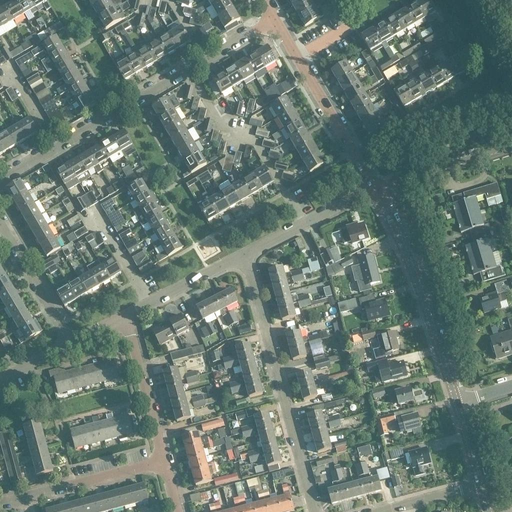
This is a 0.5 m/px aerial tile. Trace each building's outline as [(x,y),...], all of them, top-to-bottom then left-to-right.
[(36,8),(31,0),(17,0),(17,1),(25,15),(31,11),(33,15),(38,12),(36,8)] [(46,0),(31,0),(36,8),(42,4),(46,11),(52,8),(46,0)] [(106,0),(93,8),(99,19),(115,9),(109,0),(106,0)] [(138,11),(140,0),(134,0),(132,10),(138,11)] [(223,0),(211,7),(218,18),(233,9),(228,0),(223,0)] [(300,0),(292,5),(298,16),(314,7),(311,2),(309,0),(300,0)] [(336,0),(331,3),(335,10),(340,7),(336,0)] [(424,20),(436,13),(427,0),(422,0),(415,4),(424,20)] [(5,7),(14,21),(25,15),(17,1),(5,7)] [(165,15),(168,3),(162,2),(159,14),(165,15)] [(404,11),(414,26),(424,20),(415,4),(404,11)] [(0,10),(0,23),(2,28),(14,21),(5,7),(0,10)] [(314,7),(298,16),(305,28),(320,18),(314,7)] [(153,22),(157,9),(151,8),(148,20),(153,22)] [(195,17),(197,11),(184,8),(183,13),(195,17)] [(115,9),(99,19),(106,30),(122,21),(115,9)] [(233,9),(218,18),(225,29),(240,20),(233,9)] [(394,17),(403,33),(414,26),(404,11),(394,17)] [(143,28),(146,16),(140,14),(137,27),(143,28)] [(383,24),(392,39),(396,37),(403,33),(394,17),(383,24)] [(202,27),(203,22),(191,19),(189,24),(202,27)] [(121,25),(124,30),(131,26),(128,21),(121,25)] [(58,31),(63,28),(60,23),(55,25),(58,31)] [(386,43),(392,39),(383,24),(372,30),(382,45),(384,50),(389,48),(386,43)] [(118,34),(124,30),(121,25),(115,29),(118,34)] [(170,33),(180,49),(191,42),(182,27),(170,33)] [(445,27),(439,30),(433,34),(436,39),(448,32),(445,27)] [(208,39),(210,33),(198,30),(196,36),(208,39)] [(382,45),(372,30),(361,37),(370,52),(382,45)] [(159,40),(169,55),(180,49),(170,33),(159,40)] [(102,43),(109,40),(106,34),(99,38),(102,43)] [(426,45),(436,39),(433,34),(423,40),(426,45)] [(445,43),(452,40),(449,35),(442,39),(445,43)] [(37,36),(26,43),(30,49),(41,42),(37,36)] [(57,37),(43,45),(31,52),(34,57),(44,51),(45,54),(47,53),(50,57),(64,49),(57,37)] [(169,55),(159,40),(149,46),(158,62),(158,63),(161,63),(163,62),(164,60),(163,58),(169,55)] [(30,49),(26,43),(21,46),(25,52),(30,49)] [(411,47),(414,52),(421,48),(418,43),(411,47)] [(426,48),(429,53),(436,49),(433,44),(426,48)] [(138,53),(147,68),(158,62),(149,46),(138,53)] [(256,53),(265,69),(277,62),(268,47),(256,53)] [(404,58),(408,55),(414,52),(411,47),(401,53),(404,58)] [(7,62),(13,58),(7,48),(1,51),(7,62)] [(429,53),(426,48),(420,52),(423,57),(429,53)] [(64,49),(50,57),(53,63),(44,68),(48,73),(50,72),(70,60),(64,49)] [(127,59),(136,75),(147,68),(138,53),(135,49),(131,51),(133,55),(127,59)] [(275,49),(270,52),(277,62),(281,60),(275,49)] [(365,60),(370,58),(366,51),(361,54),(365,60)] [(256,53),(245,60),(255,75),(265,69),(256,53)] [(113,61),(116,66),(125,81),(136,75),(127,59),(124,54),(113,61)] [(449,61),(458,77),(469,70),(460,54),(449,61)] [(16,62),(22,73),(27,70),(24,64),(29,61),(26,55),(16,62)] [(390,59),(393,64),(399,60),(396,55),(390,59)] [(405,61),(408,66),(415,62),(412,57),(405,61)] [(70,60),(50,72),(57,83),(63,79),(77,71),(70,60)] [(235,66),(244,82),(255,75),(245,60),(235,66)] [(408,66),(405,61),(398,64),(401,69),(408,66)] [(458,77),(449,61),(438,67),(447,83),(458,77)] [(337,83),(353,74),(346,63),(331,72),(337,83)] [(387,68),(384,63),(379,66),(382,71),(387,68)] [(235,66),(224,73),(233,88),(244,82),(235,66)] [(370,69),(374,76),(379,73),(375,67),(370,69)] [(447,83),(438,67),(427,74),(436,89),(447,83)] [(31,76),(27,70),(22,73),(29,84),(39,78),(36,72),(31,76)] [(386,79),(392,75),(390,70),(383,74),(386,79)] [(60,96),(70,90),(84,82),(83,82),(77,71),(63,79),(66,85),(56,91),(60,96)] [(212,79),(222,95),(233,88),(224,73),(212,79)] [(383,80),(379,73),(374,76),(378,83),(383,80)] [(337,83),(344,94),(359,85),(353,74),(337,83)] [(416,80),(426,96),(436,89),(427,74),(416,80)] [(29,84),(32,90),(35,95),(46,89),(43,84),(39,78),(29,84)] [(70,90),(73,96),(67,100),(70,106),(76,102),(90,93),(90,94),(93,92),(86,80),(83,82),(84,82),(70,90)] [(406,86),(415,102),(426,96),(416,80),(406,86)] [(281,85),(283,88),(286,93),(293,89),(287,81),(281,85)] [(344,94),(350,105),(366,96),(359,85),(344,94)] [(415,102),(406,86),(394,93),(404,109),(415,102)] [(191,100),(194,88),(188,87),(185,99),(191,100)] [(12,102),(18,99),(11,88),(6,91),(12,102)] [(383,91),(387,98),(392,95),(388,88),(383,91)] [(46,89),(35,95),(42,107),(53,100),(50,95),(46,89)] [(97,105),(90,94),(90,93),(76,102),(80,108),(75,111),(78,116),(97,105)] [(271,102),(277,99),(274,93),(268,97),(271,102)] [(387,98),(391,104),(393,109),(398,106),(392,95),(387,98)] [(350,105),(357,115),(372,106),(366,96),(350,105)] [(264,106),(271,102),(268,97),(261,101),(264,106)] [(197,111),(200,99),(195,98),(191,110),(197,111)] [(271,107),(277,119),(293,109),(286,98),(271,107)] [(152,108),(159,119),(174,110),(168,99),(152,108)] [(252,114),(255,102),(250,100),(246,112),(252,114)] [(240,117),(242,105),(237,103),(234,115),(240,117)] [(56,106),(46,112),(49,118),(60,111),(56,106)] [(357,115),(363,126),(378,117),(372,106),(357,115)] [(393,109),(396,113),(400,120),(405,117),(398,106),(393,109)] [(203,122),(207,110),(201,109),(198,121),(203,122)] [(293,109),(277,119),(284,130),(299,120),(293,109)] [(165,130),(181,121),(174,110),(159,119),(165,130)] [(66,123),(60,111),(49,118),(55,129),(66,123)] [(378,117),(363,126),(370,138),(385,129),(378,117)] [(18,126),(27,139),(38,133),(30,119),(18,126)] [(210,133),(213,121),(208,119),(204,132),(210,133)] [(261,128),(263,123),(250,120),(249,125),(261,128)] [(284,130),(290,140),(306,131),(299,120),(284,130)] [(165,130),(172,141),(187,132),(181,121),(165,130)] [(7,132),(15,146),(27,139),(18,126),(7,132)] [(268,139),(269,133),(257,130),(255,136),(268,139)] [(216,144),(220,132),(214,131),(211,143),(216,144)] [(306,131),(290,140),(297,151),(312,142),(306,131)] [(0,136),(0,145),(4,153),(15,146),(7,132),(0,136)] [(124,132),(113,138),(121,152),(132,145),(124,132)] [(187,132),(172,141),(178,152),(194,143),(187,132)] [(102,145),(110,159),(112,163),(124,156),(121,152),(113,138),(108,141),(107,140),(105,140),(102,141),(101,143),(102,145)] [(274,150),(276,144),(263,141),(262,147),(274,150)] [(223,155),(226,143),(220,142),(217,154),(223,155)] [(297,151),(303,162),(319,153),(312,142),(297,151)] [(178,152),(185,163),(200,153),(194,143),(178,152)] [(90,152),(99,165),(110,159),(102,145),(90,152)] [(250,159),(253,147),(247,146),(244,158),(250,159)] [(79,158),(88,172),(94,168),(98,174),(102,171),(99,165),(90,152),(79,158)] [(239,166),(242,153),(236,152),(233,164),(239,166)] [(281,161),(282,155),(270,152),(268,158),(281,161)] [(200,153),(185,163),(191,174),(207,165),(200,153)] [(319,153),(303,162),(310,173),(325,164),(319,153)] [(68,165),(76,179),(88,172),(79,158),(68,165)] [(228,172),(231,160),(226,158),(222,171),(228,172)] [(287,172),(288,166),(276,163),(275,168),(287,172)] [(45,173),(51,170),(48,165),(42,169),(45,173)] [(76,179),(68,165),(57,172),(65,185),(76,179)] [(207,169),(210,175),(216,171),(213,166),(207,169)] [(136,172),(140,178),(149,173),(145,167),(136,172)] [(265,167),(254,174),(263,190),(274,183),(265,167)] [(210,175),(207,169),(196,176),(199,181),(210,175)] [(128,185),(137,180),(134,174),(124,179),(128,185)] [(263,190),(254,174),(243,180),(252,196),(263,190)] [(294,183),(295,177),(283,174),(281,180),(294,183)] [(52,185),(58,181),(55,176),(49,180),(52,185)] [(199,181),(196,176),(184,183),(187,188),(199,181)] [(126,186),(123,180),(114,186),(117,191),(126,186)] [(243,180),(232,187),(241,202),(252,196),(243,180)] [(7,189),(14,201),(28,193),(21,181),(7,189)] [(149,193),(142,181),(128,190),(133,197),(128,200),(131,204),(135,201),(149,193)] [(497,185),(495,185),(450,199),(456,219),(478,213),(474,199),(485,196),(488,207),(502,203),(497,185)] [(106,190),(110,196),(115,193),(111,187),(106,190)] [(241,202),(232,187),(221,193),(230,209),(241,202)] [(64,192),(62,188),(56,191),(58,196),(64,192)] [(151,191),(149,193),(135,201),(139,207),(132,211),(135,216),(142,212),(155,204),(153,200),(156,199),(151,191)] [(86,195),(93,206),(98,202),(92,192),(86,195)] [(14,201),(20,212),(34,204),(28,193),(14,201)] [(221,193),(210,200),(219,215),(230,209),(221,193)] [(203,197),(206,202),(199,206),(208,222),(219,215),(210,200),(207,195),(203,197)] [(65,207),(71,203),(68,199),(62,202),(65,207)] [(81,213),(87,209),(80,199),(75,202),(81,213)] [(104,211),(112,207),(115,205),(112,199),(101,206),(104,211)] [(20,212),(27,223),(41,215),(34,204),(20,212)] [(135,216),(142,227),(148,223),(162,215),(155,204),(142,212),(135,216)] [(112,207),(104,211),(108,217),(113,214),(115,213),(112,207)] [(66,221),(77,216),(75,210),(64,216),(66,221)] [(478,213),(456,219),(460,234),(483,227),(478,213)] [(114,228),(120,225),(125,222),(121,216),(117,219),(113,214),(108,217),(114,228)] [(27,223),(34,234),(47,226),(41,215),(27,223)] [(169,226),(162,215),(148,223),(152,230),(146,234),(148,238),(155,235),(169,226)] [(71,228),(81,221),(78,216),(67,222),(71,228)] [(114,228),(121,240),(127,236),(132,233),(128,227),(123,230),(120,225),(114,228)] [(340,232),(344,244),(351,242),(352,245),(368,239),(364,225),(358,227),(357,225),(347,228),(347,230),(340,232)] [(34,234),(40,246),(54,237),(47,226),(34,234)] [(175,238),(169,226),(155,235),(159,241),(152,245),(155,250),(162,246),(175,238)] [(77,239),(88,233),(85,227),(74,234),(77,239)] [(92,235),(94,240),(98,247),(103,244),(97,232),(92,235)] [(94,240),(92,235),(85,239),(88,244),(94,240)] [(127,251),(133,247),(138,244),(135,239),(130,242),(127,236),(121,240),(127,251)] [(54,237),(40,246),(47,257),(61,249),(54,237)] [(441,240),(443,246),(453,243),(452,237),(441,240)] [(162,246),(165,252),(156,258),(159,263),(182,249),(175,238),(162,246)] [(469,261),(491,255),(487,240),(464,247),(469,261)] [(78,252),(82,249),(79,243),(74,246),(78,252)] [(137,253),(133,247),(127,251),(134,262),(140,258),(145,256),(141,250),(137,253)] [(327,263),(334,260),(329,249),(322,253),(327,263)] [(479,274),(482,283),(505,276),(504,276),(502,267),(495,268),(491,255),(469,261),(473,276),(479,274)] [(52,259),(55,265),(60,262),(57,256),(52,259)] [(379,282),(373,257),(358,261),(365,286),(379,282)] [(144,264),(140,258),(134,262),(141,273),(152,267),(148,261),(144,264)] [(317,258),(307,261),(311,273),(320,270),(317,258)] [(350,258),(329,268),(332,274),(353,265),(350,258)] [(55,265),(52,259),(41,265),(44,270),(44,271),(44,272),(48,269),(51,274),(58,270),(55,265)] [(102,266),(110,280),(121,273),(113,260),(102,266)] [(90,273),(99,287),(110,280),(102,266),(90,273)] [(290,273),(290,274),(284,275),(282,267),(269,271),(272,284),(302,276),(301,270),(290,273)] [(79,280),(87,293),(99,287),(90,273),(79,280)] [(272,284),(275,296),(289,292),(288,287),(294,285),(293,284),(304,281),(302,276),(272,284)] [(0,280),(0,296),(13,288),(7,277),(0,280)] [(65,282),(68,286),(76,300),(87,293),(79,280),(73,283),(71,280),(69,280),(65,282)] [(68,286),(57,293),(65,307),(76,300),(68,286)] [(13,288),(0,296),(0,297),(6,308),(20,299),(13,288)] [(219,296),(226,309),(237,303),(231,290),(219,296)] [(290,298),(289,292),(275,296),(278,308),(292,305),(298,303),(309,300),(308,296),(297,298),(296,297),(290,298)] [(504,294),(496,296),(495,293),(485,296),(486,298),(479,300),(484,314),(500,309),(499,304),(506,302),(504,294)] [(234,325),(229,314),(226,309),(219,296),(208,302),(214,314),(220,312),(223,318),(223,317),(229,328),(234,325)] [(389,317),(384,301),(374,304),(372,297),(359,300),(361,307),(364,306),(369,322),(389,317)] [(6,308),(13,319),(26,311),(20,299),(6,308)] [(309,300),(298,303),(299,309),(310,306),(309,300)] [(203,320),(214,314),(208,302),(196,308),(203,320)] [(347,302),(338,304),(340,314),(349,311),(347,302)] [(292,305),(278,308),(282,321),(295,317),(292,305)] [(13,319),(19,330),(33,322),(26,311),(13,319)] [(233,312),(229,314),(234,325),(239,322),(233,312)] [(169,322),(177,337),(189,331),(181,316),(169,322)] [(40,333),(33,322),(19,330),(23,337),(19,339),(22,344),(40,333)] [(169,322),(167,323),(152,331),(160,345),(177,337),(169,322)] [(216,334),(210,323),(205,326),(205,328),(200,330),(205,339),(210,336),(210,337),(216,334)] [(364,342),(376,338),(373,329),(361,333),(364,342)] [(289,348),(303,344),(299,332),(286,336),(289,348)] [(395,333),(380,337),(377,338),(380,350),(379,350),(380,356),(386,355),(386,354),(399,350),(395,339),(396,339),(395,333)] [(511,354),(511,336),(511,333),(490,339),(497,360),(511,354)] [(307,338),(308,343),(320,340),(318,335),(307,338)] [(308,343),(310,348),(321,344),(320,340),(308,343)] [(235,362),(252,357),(249,344),(236,348),(238,356),(233,357),(235,362)] [(303,344),(289,348),(292,361),(306,357),(303,344)] [(353,344),(342,349),(345,354),(355,349),(353,344)] [(7,353),(13,349),(10,345),(4,348),(7,353)] [(215,347),(206,349),(208,358),(217,356),(215,347)] [(417,347),(403,348),(404,358),(418,357),(417,347)] [(191,349),(184,351),(186,358),(193,356),(191,349)] [(186,358),(184,351),(170,354),(172,362),(186,358)] [(324,354),(313,358),(314,363),(325,359),(324,354)] [(326,360),(325,359),(314,363),(316,371),(330,367),(330,364),(341,361),(339,356),(326,360)] [(237,369),(241,368),(242,373),(256,369),(252,357),(235,362),(236,367),(237,369)] [(97,364),(102,382),(117,378),(112,360),(105,362),(97,364)] [(387,360),(379,362),(372,364),(372,365),(366,366),(368,374),(378,371),(382,384),(391,382),(391,380),(406,376),(403,363),(394,365),(393,363),(388,364),(387,360)] [(236,367),(235,362),(224,365),(218,367),(219,372),(225,370),(236,367)] [(83,368),(87,386),(102,382),(97,364),(83,368)] [(72,390),(68,372),(64,373),(63,368),(48,372),(51,382),(54,381),(57,394),(72,390)] [(68,372),(72,390),(87,386),(83,368),(68,372)] [(163,372),(167,385),(180,381),(177,369),(163,372)] [(241,386),(259,382),(256,369),(242,373),(244,380),(240,381),(241,386)] [(408,382),(426,378),(424,370),(406,374),(408,382)] [(316,377),(312,378),(310,372),(296,376),(300,388),(318,384),(316,379),(316,377)] [(197,377),(186,379),(186,380),(188,387),(199,384),(197,377)] [(180,381),(167,385),(170,397),(183,394),(180,381)] [(241,386),(240,381),(228,385),(229,390),(241,386)] [(243,391),(247,390),(249,398),(262,394),(259,382),(241,386),(243,391)] [(318,384),(300,388),(303,401),(317,397),(315,392),(319,391),(319,389),(318,384)] [(231,394),(243,391),(241,386),(229,390),(231,394)] [(374,400),(385,396),(383,388),(372,392),(374,400)] [(189,392),(190,397),(204,394),(202,389),(189,392)] [(413,402),(410,389),(395,393),(396,394),(389,396),(390,402),(398,400),(399,406),(413,402)] [(322,402),(332,399),(330,393),(321,396),(322,402)] [(170,397),(173,409),(187,406),(183,394),(170,397)] [(192,404),(204,401),(202,396),(191,399),(192,404)] [(204,401),(192,404),(194,410),(205,407),(205,406),(216,403),(215,398),(204,401)] [(325,413),(337,410),(335,402),(323,405),(325,413)] [(187,406),(173,409),(177,422),(190,419),(187,406)] [(311,428),(324,425),(329,424),(340,421),(338,416),(328,418),(327,417),(322,418),(321,412),(307,416),(311,428)] [(237,421),(247,418),(246,413),(235,415),(237,421)] [(253,431),(271,426),(268,414),(254,417),(256,424),(252,425),(252,426),(253,431)] [(389,436),(386,425),(396,422),(394,414),(375,419),(379,434),(380,438),(389,436)] [(113,419),(117,436),(118,440),(126,438),(125,434),(132,432),(127,415),(119,417),(113,419)] [(397,421),(400,433),(420,428),(417,415),(402,419),(397,421)] [(99,423),(103,440),(117,436),(113,419),(99,423)] [(223,420),(201,426),(203,432),(225,427),(223,420)] [(340,421),(329,424),(330,429),(341,426),(340,421)] [(26,439),(43,435),(39,422),(23,427),(26,439)] [(84,427),(89,444),(103,440),(99,423),(84,427)] [(327,437),(324,425),(311,428),(314,441),(327,437)] [(242,434),(253,431),(252,426),(240,429),(230,432),(232,437),(242,434)] [(274,439),(271,426),(253,431),(255,436),(255,438),(260,437),(261,442),(274,439)] [(89,444),(84,427),(70,431),(75,448),(89,444)] [(243,439),(255,436),(253,431),(242,434),(243,439)] [(428,445),(442,441),(440,432),(425,436),(428,445)] [(207,438),(200,440),(198,433),(182,437),(186,450),(212,442),(210,438),(207,439),(207,438)] [(43,435),(26,439),(30,451),(46,447),(43,435)] [(327,437),(314,441),(317,454),(331,450),(327,437)] [(212,442),(213,449),(226,445),(225,439),(218,440),(212,442)] [(274,439),(261,442),(263,448),(258,449),(259,451),(260,456),(278,451),(274,439)] [(345,440),(334,443),(335,449),(347,446),(345,440)] [(212,442),(186,450),(189,462),(205,457),(203,451),(213,449),(212,442)] [(370,446),(357,450),(360,459),(373,455),(370,446)] [(46,447),(30,451),(33,463),(49,459),(46,447)] [(404,458),(402,449),(384,454),(387,462),(392,460),(392,461),(404,458)] [(430,464),(426,449),(409,454),(415,477),(424,474),(422,466),(430,464)] [(281,464),(278,451),(260,456),(261,461),(262,462),(266,461),(269,473),(280,470),(279,464),(281,464)] [(210,463),(206,464),(205,457),(189,462),(192,474),(218,467),(217,462),(210,464),(210,463)] [(316,463),(317,468),(333,463),(332,458),(316,463)] [(19,462),(21,474),(33,471),(31,459),(19,462)] [(49,459),(33,463),(36,476),(53,471),(49,459)] [(366,463),(361,464),(364,476),(369,474),(366,463)] [(218,467),(192,474),(196,486),(211,482),(210,477),(214,476),(213,474),(220,472),(218,467)] [(378,478),(379,482),(390,479),(387,468),(376,471),(378,478)] [(336,471),(344,502),(357,498),(353,485),(347,486),(345,480),(344,480),(341,470),(336,471)] [(273,481),(285,478),(283,471),(271,474),(273,481)] [(332,484),(334,490),(328,491),(332,505),(344,502),(336,471),(331,472),(334,483),(332,484)] [(215,486),(238,480),(237,474),(214,480),(215,486)] [(401,487),(398,476),(391,478),(394,488),(401,487)] [(378,478),(365,481),(369,495),(382,492),(379,482),(378,478)] [(361,483),(353,485),(357,498),(369,495),(365,481),(361,483)] [(131,488),(135,504),(147,501),(143,485),(131,488)] [(119,491),(123,507),(135,504),(131,488),(119,491)] [(106,495),(111,511),(123,507),(119,491),(106,495)] [(201,501),(211,499),(210,492),(200,495),(201,501)] [(284,497),(277,499),(280,511),(291,511),(294,511),(289,492),(283,493),(284,497)] [(94,498),(98,511),(105,511),(111,511),(106,495),(94,498)] [(264,498),(265,502),(267,511),(280,511),(277,499),(271,501),(269,497),(264,498)] [(82,501),(85,511),(98,511),(94,498),(82,501)] [(70,504),(72,511),(85,511),(82,501),(70,504)] [(254,511),(267,511),(265,502),(253,505),(254,511)] [(245,503),(240,504),(241,511),(254,511),(253,505),(246,507),(245,503)]
